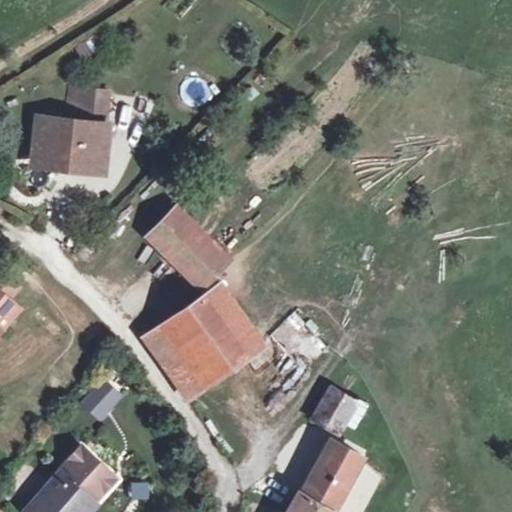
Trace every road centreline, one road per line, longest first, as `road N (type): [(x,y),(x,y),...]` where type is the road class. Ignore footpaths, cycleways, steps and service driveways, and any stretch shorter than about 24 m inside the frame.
road 1 (residential): [(40,253),(121,333),(196,429),(214,465),(221,511)]
road 2 (track): [(112,0),(0,80)]
